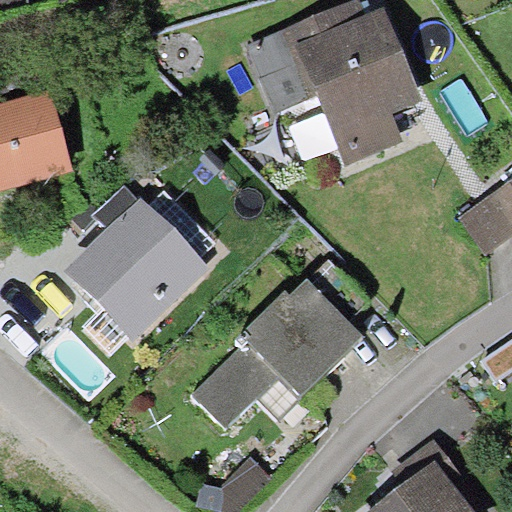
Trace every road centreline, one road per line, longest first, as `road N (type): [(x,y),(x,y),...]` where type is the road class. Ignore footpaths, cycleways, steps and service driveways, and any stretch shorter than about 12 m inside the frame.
road 1 (residential): [(285,511),(377,399),(511,308)]
road 2 (residential): [(165,511),(0,366)]
